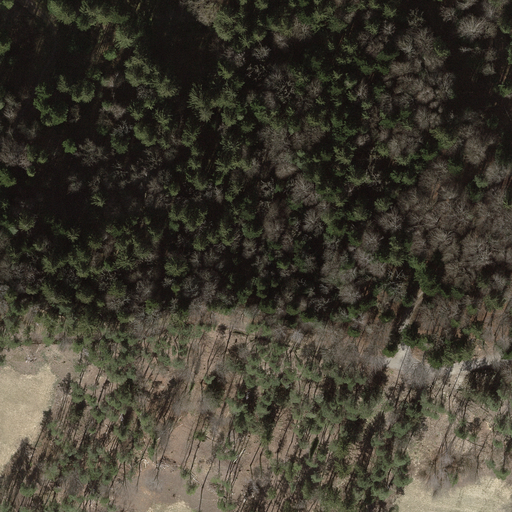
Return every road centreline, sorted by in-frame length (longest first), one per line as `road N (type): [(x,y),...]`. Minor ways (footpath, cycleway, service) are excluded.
road 1 (track): [(0,341),(123,340),(215,324),(432,375),(511,361)]
road 2 (track): [(16,0),(53,40),(0,144)]
